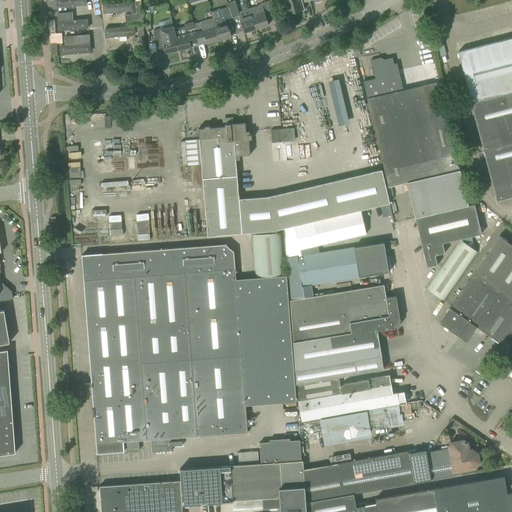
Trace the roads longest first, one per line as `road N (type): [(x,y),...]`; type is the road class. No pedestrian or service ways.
road 1 (tertiary): [(101,93),(214,76),(305,46),(383,3)]
road 2 (secondary): [(57,470),(34,191)]
road 3 (unclassified): [(511,448),(448,402),(400,229)]
